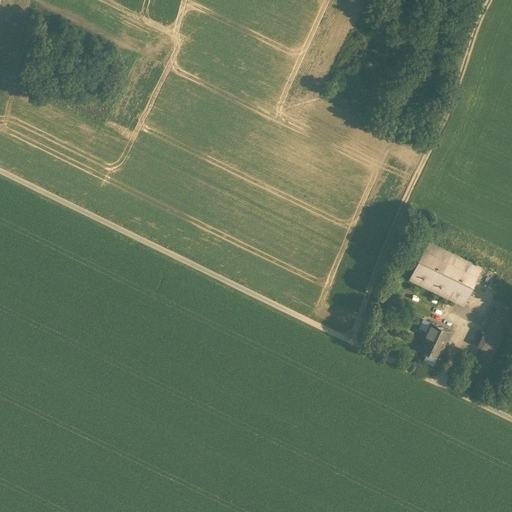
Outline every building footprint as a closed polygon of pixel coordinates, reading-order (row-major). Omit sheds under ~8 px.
[(481,266),(427,240),(409,277),(463,304),(481,266)] [(511,305),(498,299),(482,332),(499,340),(511,311),(511,305)] [(417,327),(426,331),(430,322),(421,318),(417,327)] [(450,331),(431,321),(430,322),(426,331),(418,347),(427,351),(428,349),(438,353),(436,356),(437,356),(450,331)] [(380,330),(375,328),(372,335),(377,337),(380,330)] [(499,340),(482,332),(477,344),(493,352),(499,340)] [(492,352),(483,348),(481,353),(490,357),(492,352)] [(438,353),(428,349),(427,351),(423,359),(433,363),(437,356),(436,356),(438,353)] [(490,357),(481,353),(478,358),(488,362),(490,357)]
